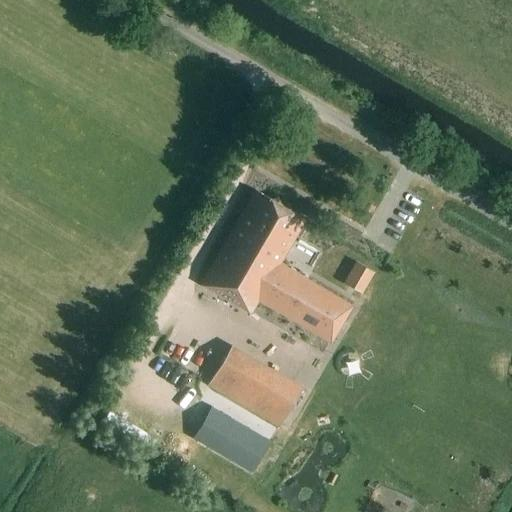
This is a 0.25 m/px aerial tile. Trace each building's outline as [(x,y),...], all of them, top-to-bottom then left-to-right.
[(269,200),(254,191),(199,285),(249,315),(257,302),(330,345),(352,307),(279,264),(304,221),(289,212),(288,207),(274,199),(269,200)] [(361,210),(356,220),(342,212),(328,236),(357,253),(377,219),(361,210)] [(227,323),(218,339),(269,370),(258,387),(269,393),(294,353),(276,342),(271,350),(227,323)] [(299,390),(279,424),(293,432),(313,398),(299,390)] [(99,422),(109,426),(115,409),(105,405),(99,422)] [(192,439),(230,461),(248,430),(210,408),(192,439)] [(156,442),(145,435),(137,448),(149,455),(156,442)] [(256,456),(245,474),(258,482),(269,463),(256,456)]
